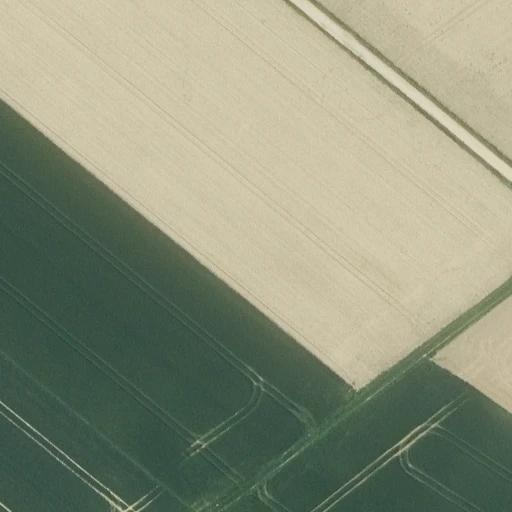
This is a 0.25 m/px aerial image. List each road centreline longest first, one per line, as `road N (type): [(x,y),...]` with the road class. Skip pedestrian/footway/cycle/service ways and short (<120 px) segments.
road 1 (track): [(216,511),(511,285)]
road 2 (track): [(511,178),(294,0)]
